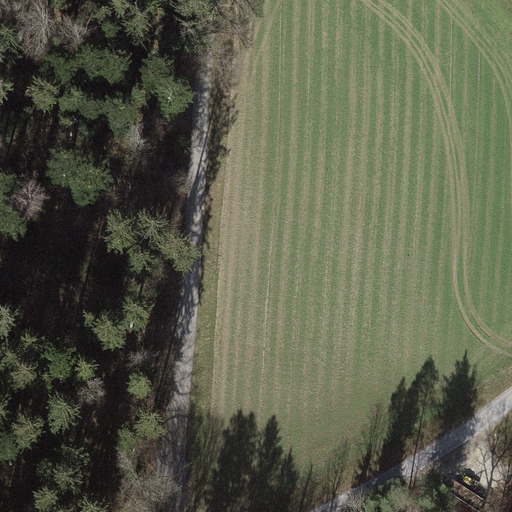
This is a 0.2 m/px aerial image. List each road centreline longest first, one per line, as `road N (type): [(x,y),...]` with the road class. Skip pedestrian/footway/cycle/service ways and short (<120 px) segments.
road 1 (track): [(209,0),(190,311),(170,457),(132,511)]
road 2 (unclassified): [(328,511),(423,462),(511,396)]
